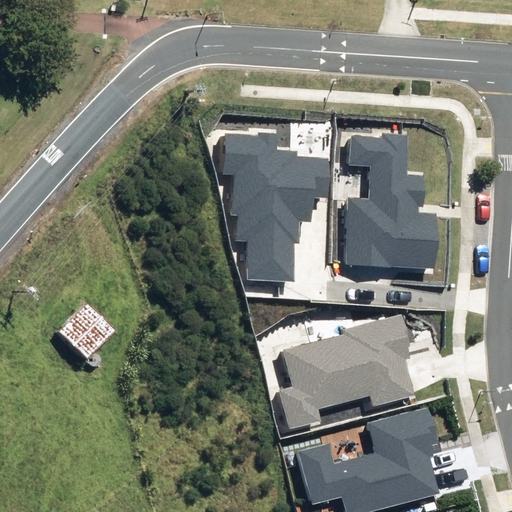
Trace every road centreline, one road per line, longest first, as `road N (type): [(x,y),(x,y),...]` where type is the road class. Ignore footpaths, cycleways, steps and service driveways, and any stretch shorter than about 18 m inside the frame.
road 1 (unclassified): [(333,47),(205,40),(175,48),(147,65),(0,226)]
road 2 (residential): [(511,151),(502,345),(511,391)]
road 3 (residential): [(511,58),(333,47)]
